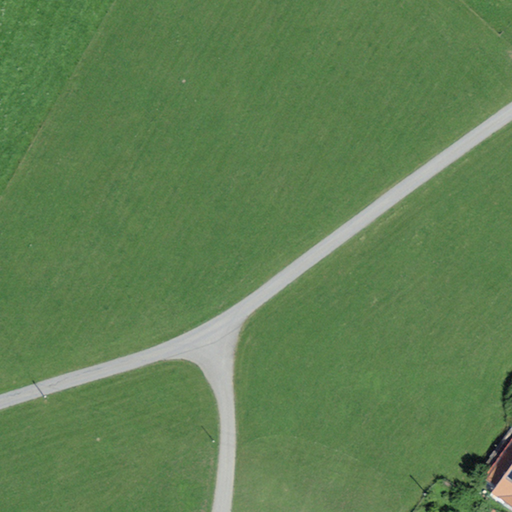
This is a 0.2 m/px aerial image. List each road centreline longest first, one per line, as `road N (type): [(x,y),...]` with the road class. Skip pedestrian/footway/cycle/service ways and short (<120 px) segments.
road 1 (unclassified): [(511,110),(207,336),(0,400)]
road 2 (track): [(207,336),(227,449),(220,511)]
